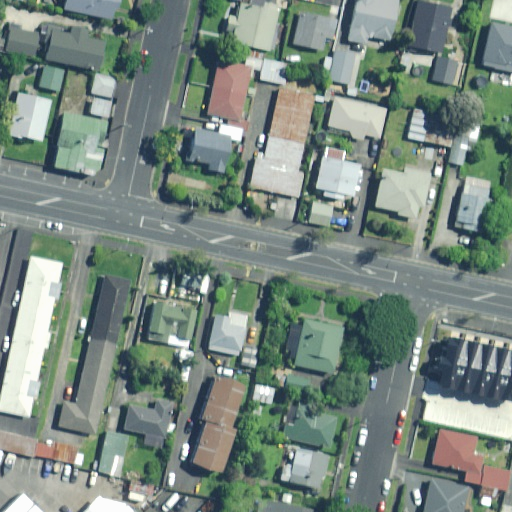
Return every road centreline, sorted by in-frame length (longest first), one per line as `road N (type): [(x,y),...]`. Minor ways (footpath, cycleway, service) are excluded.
road 1 (secondary): [(414,285),(125,213)]
road 2 (residential): [(414,285),(363,511)]
road 3 (residential): [(125,213),(172,0)]
road 4 (secondary): [(125,213),(0,190)]
